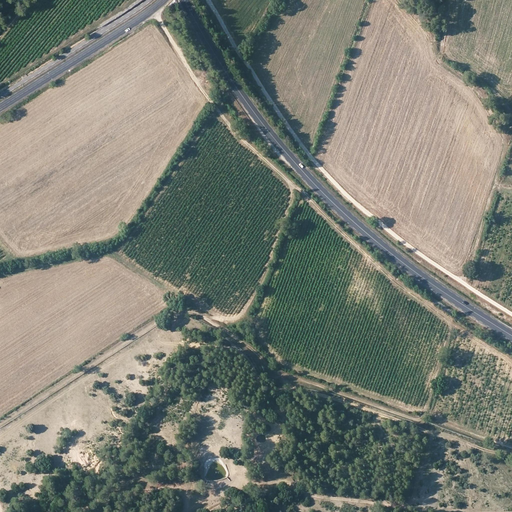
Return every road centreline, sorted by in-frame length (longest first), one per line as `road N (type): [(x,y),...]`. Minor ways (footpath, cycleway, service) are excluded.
road 1 (track): [(152,10),(238,135),(417,299),(511,362)]
road 2 (track): [(0,425),(161,319),(184,312),(222,328),(276,372),(413,419),(425,410)]
road 3 (primary): [(511,335),(419,275),(315,185),(258,119),(184,0)]
road 4 (track): [(191,511),(230,490),(276,482),(324,498),(477,511)]
road 5 (track): [(0,244),(19,257),(113,235),(207,96)]
road 6 (track): [(494,182),(503,145),(492,116),(437,59),(402,0)]
road 7 (tertiary): [(0,107),(166,0)]
road 8 (track): [(0,438),(118,358)]
road 9 (track): [(185,511),(183,495),(167,489),(122,492),(79,511)]
road 10 (track): [(511,187),(494,182),(463,283)]
